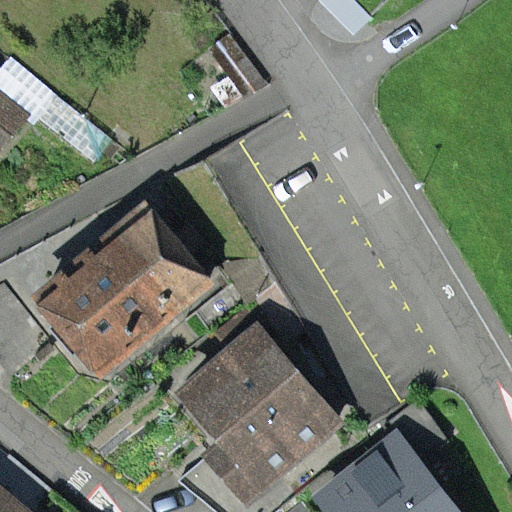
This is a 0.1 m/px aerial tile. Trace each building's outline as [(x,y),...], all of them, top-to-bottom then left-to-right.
[(219,91),(230,105),(262,82),(228,36),(212,48),(235,80),(219,91)] [(38,121),(93,164),(111,140),(56,98),(38,121)] [(146,211),(43,295),(103,369),(206,285),(178,250),(146,211)] [(0,358),(13,375),(52,344),(5,285),(0,287),(0,358)] [(228,362),(192,393),(270,482),(336,425),(258,336),(228,362)] [(385,425),(398,441),(412,459),(444,434),(417,400),(385,425)] [(398,441),(324,499),(334,511),(453,511),(418,466),(412,459),(398,441)] [(0,511),(26,511),(0,490),(0,511)]
